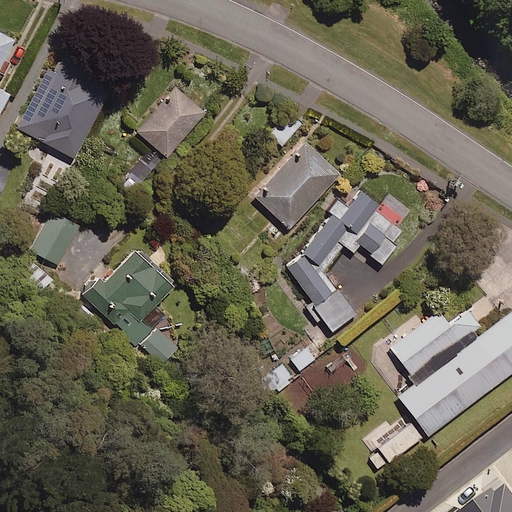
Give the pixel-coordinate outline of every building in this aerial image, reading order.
[(0,74),(3,76),(10,62),(4,58),(13,40),(0,33),(0,112),(9,95),(0,90),(0,74)] [(15,128),(19,130),(72,159),(109,92),(89,81),(93,74),(60,55),(52,70),(48,67),(15,128)] [(204,113),(174,88),(136,132),(166,157),(204,113)] [(133,132),(113,116),(105,126),(124,142),(133,132)] [(298,127),(289,119),(273,139),(282,146),(298,127)] [(339,175),(303,142),(253,196),(289,230),(339,175)] [(382,264),(397,246),(393,243),(401,233),(373,210),(377,206),(370,199),(360,191),(347,207),(337,199),(327,212),(333,217),(302,254),(286,266),(312,301),(303,308),(316,324),(320,321),(330,335),(356,315),(323,271),(344,246),(353,254),(360,246),(382,264)] [(52,210),(31,252),(59,266),(80,224),(52,210)] [(176,293),(134,253),(88,300),(136,346),(139,343),(162,365),(179,349),(156,326),(166,316),(159,310),(176,293)] [(52,282),(37,268),(26,281),(41,295),(52,282)] [(384,344),(409,377),(388,392),(423,438),(511,371),(511,297),(482,319),(468,301),(447,317),(437,304),(384,344)] [(98,317),(83,302),(72,312),(88,327),(98,317)] [(315,360),(306,348),(291,359),(299,371),(315,360)] [(254,383),(265,398),(293,377),(282,362),(254,383)] [(420,438),(410,424),(366,457),(377,471),(420,438)] [(511,511),(511,494),(505,485),(469,511),(511,511)]
